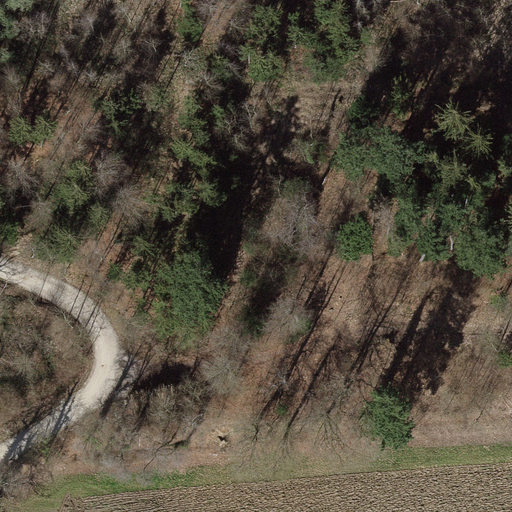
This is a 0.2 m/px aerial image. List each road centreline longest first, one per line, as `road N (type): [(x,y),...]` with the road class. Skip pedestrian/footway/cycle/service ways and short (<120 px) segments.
road 1 (track): [(0,455),(88,398),(106,360),(90,313),(68,294),(0,266)]
road 2 (track): [(511,99),(255,93)]
